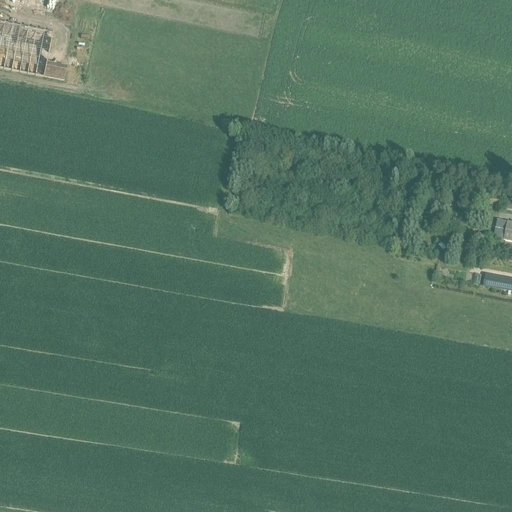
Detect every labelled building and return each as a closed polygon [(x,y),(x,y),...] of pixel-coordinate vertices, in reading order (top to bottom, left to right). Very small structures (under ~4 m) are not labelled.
[(0,68),(43,77),(47,62),(53,32),(0,21),(0,68)] [(47,62),(43,77),(63,81),(65,77),(67,67),(47,62)] [(488,196),(487,204),(500,207),(501,199),(488,196)] [(511,223),(497,220),(494,233),(499,234),(498,240),(511,242),(511,223)] [(459,234),(457,243),(463,245),(465,235),(459,234)] [(511,279),(486,275),(484,287),(511,292),(511,279)]
